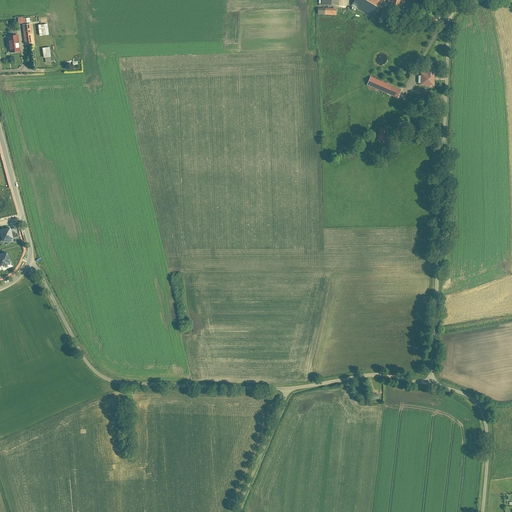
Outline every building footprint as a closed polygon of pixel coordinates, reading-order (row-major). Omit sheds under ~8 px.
[(380,0),(356,0),(353,6),(373,19),(384,2),(380,0)] [(391,0),(390,5),(401,8),(404,0),(419,5),(420,0),(391,0)] [(318,7),(319,18),(338,17),(338,7),(318,7)] [(384,11),(382,19),(390,20),(391,12),(384,11)] [(22,25),(24,45),(35,44),(34,24),(22,25)] [(8,36),(9,53),(19,53),(18,36),(8,36)] [(422,76),(421,89),(437,89),(437,77),(436,77),(436,68),(426,68),(426,76),(422,76)] [(372,75),(367,86),(398,100),(403,88),(372,75)] [(382,128),(375,138),(385,145),(392,135),(382,128)] [(10,228),(0,230),(3,241),(13,239),(10,228)] [(7,252),(0,255),(0,266),(1,267),(11,262),(7,252)]
